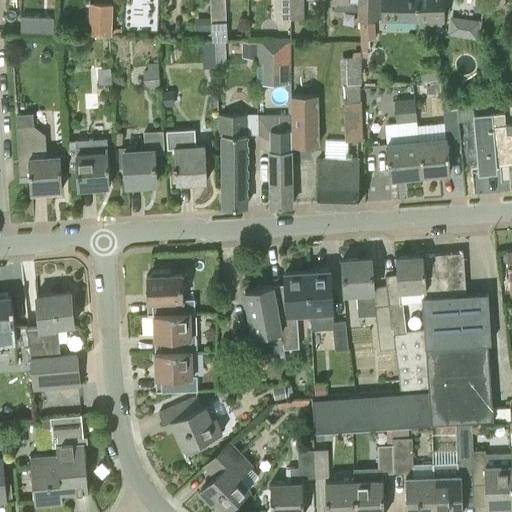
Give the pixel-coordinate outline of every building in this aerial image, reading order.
[(210,0),(212,37),(213,37),(227,37),(225,0),(210,0)] [(290,19),(289,0),(275,0),(276,18),(290,19)] [(303,0),(289,0),(290,19),(304,19),(303,0)] [(381,18),(419,19),(418,0),(359,0),(359,19),(360,47),(369,46),(368,19),(377,19),(377,17),(378,17),(381,17),(381,18)] [(418,0),(419,19),(419,32),(440,32),(441,0),(418,0)] [(90,2),(89,33),(112,34),(113,2),(90,2)] [(449,30),(479,36),(483,18),(453,12),(449,30)] [(21,30),(52,32),(52,18),(22,16),(21,30)] [(210,18),(196,18),(196,31),(210,31),(210,18)] [(203,65),(214,65),(213,37),(212,37),(212,40),(203,40),(203,65)] [(263,82),(291,82),(290,40),(274,41),(256,41),(256,42),(257,58),(257,61),(262,61),(263,82)] [(243,58),(257,58),(256,42),(242,42),(243,58)] [(362,139),(362,117),(360,51),(352,50),(352,56),(340,56),(339,83),(344,83),(345,138),(362,139)] [(159,86),(158,62),(148,63),(148,69),(143,70),(144,86),(159,86)] [(484,83),(481,79),(474,86),(477,90),(484,83)] [(511,81),(502,82),(503,94),(511,93),(511,81)] [(173,106),(172,90),(160,91),(161,106),(173,106)] [(317,94),(292,94),(292,145),(318,144),(317,94)] [(394,100),(397,122),(417,120),(414,98),(394,100)] [(457,105),(457,109),(458,121),(474,119),(473,104),(457,105)] [(459,129),(458,121),(457,109),(443,110),(445,131),(459,129)] [(31,191),(32,191),(32,190),(59,188),(58,156),(47,156),(46,133),(34,124),(33,112),(16,113),(20,179),(30,179),(31,191)] [(218,134),(221,134),(223,206),(246,206),(245,134),(257,133),(257,113),(244,114),(218,114),(218,134)] [(507,162),(511,161),(511,124),(506,125),(504,113),(474,115),(479,169),(496,167),(495,157),(507,156),(507,162)] [(419,141),(418,141),(417,120),(397,122),(385,124),(387,143),(390,177),(422,174),(419,141)] [(205,144),(195,145),(194,129),(167,131),(168,147),(173,147),(176,181),(207,179),(205,144)] [(291,204),(290,130),(270,129),(271,205),(291,204)] [(126,184),(156,182),(155,154),(164,154),(163,139),(162,130),(143,131),(144,140),(143,140),(144,148),(124,149),(126,184)] [(422,174),(450,171),(448,138),(419,141),(422,174)] [(109,185),(107,151),(107,139),(75,139),(79,187),(109,185)] [(317,157),(317,203),(358,204),(356,158),(317,157)] [(311,398),(314,432),(316,432),(331,431),(454,423),(471,422),(492,420),(493,421),(511,420),(510,406),(492,407),(488,345),(492,345),(488,292),(466,293),(463,251),(396,256),(393,256),(393,258),(396,258),(397,274),(385,275),(389,303),(394,344),(396,344),(401,392),(311,398)] [(374,300),(371,256),(370,256),(370,257),(345,259),(343,259),(343,258),(342,258),(346,293),(347,293),(347,292),(358,291),(359,315),(371,315),(370,301),(374,300)] [(195,297),(187,298),(187,296),(183,296),(183,287),(183,286),(182,273),(170,274),(170,269),(152,269),(152,274),(146,275),(147,295),(152,294),(152,313),(148,313),(148,314),(187,312),(187,310),(193,309),(195,309),(195,297)] [(335,349),(348,348),(345,320),(333,321),(332,312),(333,311),(330,269),(307,271),(310,313),(310,321),(311,321),(311,329),(333,327),(335,349)] [(273,286),(284,347),(299,346),(297,313),(310,313),(307,271),(285,272),(285,285),(273,286)] [(273,284),(246,289),(249,321),(252,334),(254,334),(257,354),(284,349),(284,347),(273,286),(273,284)] [(40,326),(29,327),(27,327),(29,345),(30,345),(33,378),(35,378),(36,387),(78,384),(79,384),(76,353),(60,354),(58,325),(74,324),(71,290),(69,290),(69,291),(43,293),(39,293),(37,293),(40,326)] [(17,346),(29,345),(27,327),(27,323),(15,324),(14,306),(11,306),(11,295),(6,296),(6,294),(0,295),(0,342),(16,341),(17,346)] [(381,305),(384,330),(392,329),(389,305),(381,305)] [(159,333),(160,351),(189,350),(194,349),(193,309),(187,310),(187,312),(148,314),(148,315),(154,314),(154,333),(159,333)] [(156,391),(196,388),(195,372),(190,373),(189,350),(160,351),(155,351),(156,371),(161,371),(161,390),(156,390),(156,391)] [(316,396),(326,395),(326,382),(315,383),(316,396)] [(286,397),(284,387),(272,389),(273,399),(286,397)] [(186,454),(206,445),(204,439),(222,431),(216,415),(212,417),(207,403),(202,405),(197,394),(159,411),(159,413),(160,412),(164,421),(163,421),(164,423),(171,420),(186,454)] [(88,490),(82,414),(50,416),(53,445),(57,444),(58,454),(32,456),(37,504),(63,502),(62,492),(88,490)] [(472,467),(472,449),(471,422),(454,423),(456,461),(456,467),(458,467),(472,467)] [(409,426),(393,427),(393,437),(409,437),(409,426)] [(331,431),(316,432),(316,440),(331,439),(331,431)] [(406,511),(434,511),(433,473),(412,474),(412,437),(409,437),(393,437),(393,444),(394,471),(405,471),(405,475),(404,475),(406,511)] [(226,510),(248,487),(258,475),(247,463),(224,439),(211,453),(224,467),(200,489),(212,502),(215,499),(226,510)] [(382,472),(394,471),(393,444),(387,444),(378,445),(378,466),(378,472),(382,472)] [(290,467),(290,480),(270,481),(271,511),(303,511),(301,480),(301,477),(315,476),(314,449),(298,450),(299,467),(290,467)] [(314,449),(315,476),(328,476),(328,449),(314,449)] [(511,504),(511,456),(511,451),(483,452),(484,449),(472,449),(472,467),(473,482),(485,481),(486,505),(511,504)] [(462,511),(461,472),(458,472),(458,467),(456,467),(456,461),(433,462),(433,473),(434,511),(462,511)] [(384,511),(382,477),(354,478),(355,511),(384,511)] [(326,511),(355,511),(354,478),(325,479),(326,511)]
